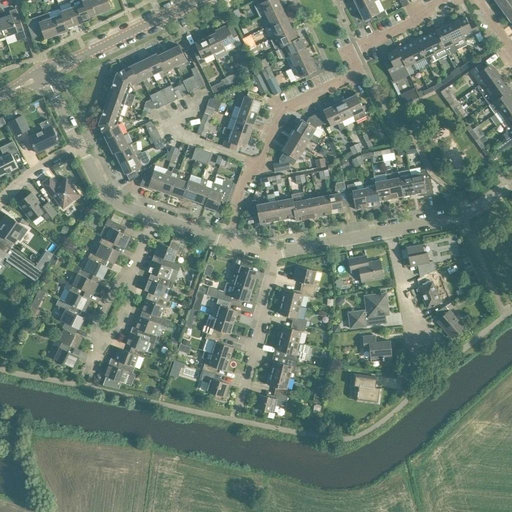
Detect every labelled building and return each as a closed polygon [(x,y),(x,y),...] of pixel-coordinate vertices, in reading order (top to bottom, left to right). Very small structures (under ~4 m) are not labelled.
[(89,17),(99,13),(94,0),(84,0),(82,1),(89,20),(90,20),(89,17)] [(111,9),(108,0),(94,0),(99,13),(111,9)] [(266,14),(282,7),(278,0),(266,0),(260,3),(265,12),(266,14)] [(375,3),(379,0),(378,0),(353,0),(359,10),(375,3)] [(511,6),(511,0),(500,0),(497,3),(504,13),(511,6)] [(77,24),(89,20),(82,1),(83,3),(71,8),(77,24)] [(375,3),(359,10),(364,20),(376,15),(380,13),(375,3)] [(272,25),(290,16),(287,11),(284,13),(282,7),(266,14),(272,25)] [(67,28),(77,24),(71,8),(61,12),(62,14),(61,14),(67,31),(68,31),(67,28)] [(23,30),(20,21),(16,9),(9,11),(11,14),(0,17),(0,23),(5,37),(23,30)] [(38,20),(27,24),(29,30),(40,26),(43,35),(45,39),(55,35),(49,18),(48,13),(37,17),(38,20)] [(61,14),(49,18),(55,35),(67,31),(61,14)] [(277,36),(292,28),(289,22),(292,21),(290,16),(272,25),(277,36)] [(455,19),(455,20),(465,41),(474,37),(473,35),(479,32),(474,20),(468,23),(466,17),(461,20),(460,17),(455,19)] [(446,27),(457,49),(467,44),(465,41),(455,20),(449,22),(451,25),(446,27)] [(233,48),(241,44),(237,36),(233,38),(227,25),(216,30),(227,52),(233,49),(233,48)] [(441,26),(435,29),(447,54),(450,53),(452,53),(456,52),(457,49),(446,27),(442,29),(441,26)] [(297,31),(294,33),(292,28),(277,36),(271,39),(275,49),(301,37),(300,37),(297,31)] [(431,34),(427,36),(438,59),(447,54),(435,29),(430,32),(431,34)] [(206,37),(205,38),(213,53),(217,60),(228,55),(227,52),(216,30),(211,32),(212,34),(206,37)] [(245,45),(251,42),(248,36),(242,39),(245,45)] [(432,62),(438,59),(427,36),(421,39),(420,37),(417,38),(429,65),(433,63),(432,62)] [(301,37),(275,49),(276,50),(277,49),(282,59),(285,58),(290,56),(306,48),(301,37)] [(204,58),(213,53),(205,38),(199,40),(198,38),(194,41),(196,46),(192,49),(199,64),(205,61),(204,58)] [(429,65),(417,38),(410,41),(412,44),(407,46),(416,62),(426,58),(429,65)] [(187,61),(182,52),(179,45),(167,51),(175,66),(187,61)] [(416,62),(407,46),(403,48),(402,45),(396,48),(406,67),(409,74),(413,73),(412,71),(418,69),(415,63),(416,62)] [(296,67),(311,59),(306,48),(290,56),(296,67)] [(390,61),(385,63),(394,82),(402,78),(401,77),(406,74),(407,76),(409,75),(406,67),(396,48),(391,51),(392,53),(388,55),(390,61)] [(164,71),(175,66),(167,51),(161,53),(160,51),(156,54),(164,71)] [(166,75),(164,71),(156,54),(150,57),(149,55),(145,57),(153,75),(156,80),(166,75)] [(142,80),(153,75),(145,57),(140,59),(141,61),(134,64),(142,80)] [(261,70),(269,66),(265,58),(258,62),(261,70)] [(296,67),(290,69),(291,70),(295,80),(317,70),(311,59),(296,67)] [(467,68),(472,64),(468,60),(464,63),(467,68)] [(481,84),(498,73),(494,67),(491,69),(489,65),(484,68),(480,63),(471,70),(481,84)] [(132,85),(142,80),(134,64),(124,69),(132,85)] [(267,81),(274,77),(271,71),(273,69),(274,66),(274,64),(269,66),(261,70),(265,77),(267,81)] [(130,90),(132,85),(124,69),(116,73),(116,74),(130,90)] [(225,78),(229,85),(240,80),(236,73),(225,78)] [(446,76),(449,81),(454,77),(451,73),(446,76)] [(484,96),(502,83),(498,79),(501,77),(498,73),(481,84),(477,87),(484,96)] [(129,94),(130,90),(116,74),(114,78),(112,78),(111,81),(113,82),(111,88),(133,96),(133,95),(129,94)] [(194,75),(183,81),(189,93),(200,88),(198,83),(196,79),(194,75)] [(274,77),(267,81),(270,86),(274,95),(281,92),(274,77)] [(213,93),(229,85),(225,78),(222,79),(221,82),(210,87),(213,93)] [(490,104),(510,90),(506,85),(504,86),(502,83),(484,96),(490,104)] [(174,92),(174,91),(173,88),(171,85),(161,90),(162,94),(165,93),(169,103),(177,99),(174,92)] [(451,106),(457,102),(447,87),(444,89),(440,92),(451,106)] [(129,106),(133,96),(111,88),(109,94),(107,93),(105,99),(125,106),(125,105),(129,106)] [(161,107),(169,103),(165,93),(162,94),(161,90),(150,95),(153,102),(158,99),(161,107)] [(495,114),(511,101),(511,97),(511,96),(511,95),(511,92),(510,90),(490,104),(490,105),(488,105),(495,114)] [(261,102),(245,96),(238,93),(234,105),(236,106),(241,108),(257,114),(261,102)] [(367,116),(364,110),(356,94),(346,99),(356,121),(367,116)] [(403,105),(414,100),(412,96),(401,101),(403,105)] [(209,99),(206,108),(214,111),(218,112),(221,101),(212,98),(209,99)] [(121,117),(125,106),(105,99),(104,102),(106,103),(103,111),(121,117)] [(156,109),(161,107),(158,99),(153,102),(156,109)] [(355,121),(356,121),(346,99),(335,104),(343,120),(353,115),(355,121)] [(501,123),(511,114),(511,101),(495,114),(501,123)] [(457,115),(463,110),(457,102),(451,106),(457,115)] [(342,121),(343,120),(335,104),(323,110),(331,126),(337,123),(340,130),(345,128),(342,121)] [(210,122),(214,111),(206,108),(202,119),(210,122)] [(241,108),(237,119),(253,125),(257,114),(241,108)] [(460,119),(465,116),(467,115),(463,110),(457,115),(460,119)] [(118,124),(121,117),(103,111),(102,115),(100,114),(98,118),(100,119),(119,124),(118,124)] [(301,119),(295,129),(310,138),(316,142),(319,137),(313,133),(316,128),(317,127),(324,124),(318,112),(309,117),(306,122),(301,119)] [(511,114),(501,123),(506,119),(510,124),(506,128),(506,132),(503,135),(507,139),(511,135),(511,114)] [(9,122),(15,136),(29,129),(22,115),(9,122)] [(102,132),(119,124),(100,119),(99,124),(102,132)] [(205,137),(210,122),(202,119),(197,134),(205,137)] [(237,119),(233,130),(249,136),(253,125),(237,119)] [(149,132),(156,128),(152,120),(145,124),(149,132)] [(50,123),(27,134),(36,153),(59,142),(50,123)] [(107,143),(124,135),(119,124),(102,132),(107,143)] [(469,132),(474,129),(470,124),(465,127),(469,132)] [(304,149),(310,138),(295,129),(288,140),(304,149)] [(475,141),(480,137),(474,129),(469,132),(475,141)] [(245,148),(249,136),(233,130),(229,140),(225,138),(223,146),(235,150),(237,145),(245,148)] [(113,153),(137,142),(136,141),(129,145),(124,135),(107,143),(113,153)] [(503,149),(511,142),(511,135),(507,139),(500,144),(503,149)] [(475,141),(479,146),(483,143),(480,137),(475,141)] [(280,160),(280,162),(280,163),(288,161),(294,165),(297,160),(301,154),(304,156),(307,152),(307,151),(303,149),(304,149),(288,140),(286,144),(282,151),(284,152),(281,157),(280,158),(280,159),(280,160)] [(19,152),(13,141),(0,147),(0,148),(3,154),(0,155),(0,175),(18,167),(12,155),(19,152)] [(137,142),(113,153),(115,158),(117,157),(120,163),(120,164),(141,153),(140,151),(137,151),(137,150),(137,143),(137,142)] [(176,154),(178,148),(172,146),(167,160),(171,161),(174,153),(176,154)] [(196,160),(200,149),(196,147),(193,155),(192,159),(196,160)] [(211,153),(204,150),(200,149),(196,160),(207,164),(211,153)] [(141,166),(138,161),(140,160),(141,162),(142,162),(143,163),(144,164),(145,164),(146,164),(147,163),(148,162),(149,161),(149,160),(149,159),(148,158),(148,156),(145,151),(141,153),(120,164),(125,174),(126,174),(130,182),(143,172),(140,167),(141,166)] [(275,172),(284,170),(290,169),(288,161),(280,163),(273,164),(275,172)] [(171,195),(179,173),(180,170),(173,168),(172,172),(168,171),(166,175),(160,191),(171,195)] [(412,175),(415,194),(419,193),(419,196),(433,193),(430,177),(427,177),(425,168),(420,169),(421,173),(412,175)] [(412,175),(410,175),(409,169),(399,171),(404,196),(415,194),(412,175)] [(143,177),(140,186),(148,189),(149,187),(160,191),(166,175),(154,171),(152,176),(144,174),(143,177)] [(392,198),(404,196),(399,171),(387,174),(392,198)] [(188,182),(182,180),(184,174),(179,173),(171,195),(182,198),(188,182)] [(380,200),(392,198),(387,174),(375,176),(380,200)] [(379,201),(380,200),(375,176),(374,177),(375,182),(376,186),(365,188),(369,207),(373,206),(374,208),(378,208),(378,205),(380,205),(379,201)] [(63,208),(72,201),(80,195),(66,178),(57,186),(50,177),(42,183),(53,197),(63,208)] [(195,201),(202,179),(200,184),(189,180),(188,182),(182,198),(187,200),(188,198),(195,201)] [(212,188),(205,185),(207,181),(202,179),(195,201),(201,203),(200,205),(205,207),(212,188)] [(212,188),(205,207),(206,207),(217,211),(220,202),(221,198),(227,200),(234,182),(225,179),(222,185),(214,182),(212,188)] [(349,205),(346,193),(344,181),(338,182),(337,194),(329,195),(332,214),(344,212),(343,207),(349,205)] [(353,184),(347,185),(348,192),(352,192),(354,200),(355,204),(356,209),(367,207),(369,207),(365,188),(363,189),(356,190),(353,184)] [(302,192),(291,194),(292,198),(293,202),(296,221),(308,219),(304,200),(302,192)] [(56,214),(54,211),(48,203),(42,207),(32,193),(18,203),(32,221),(41,214),(46,221),(56,214)] [(320,216),(332,214),(329,195),(317,198),(320,216)] [(281,200),(280,201),(279,196),(274,197),(275,201),(268,203),(272,221),(284,219),(281,200)] [(296,221),(293,202),(292,198),(281,200),(284,219),(295,217),(296,221)] [(318,216),(320,216),(317,198),(304,200),(308,219),(314,217),(314,219),(319,218),(318,216)] [(252,201),(245,220),(259,218),(260,224),(272,221),(268,203),(258,205),(257,202),(255,201),(252,201)] [(100,214),(103,209),(96,204),(92,209),(100,214)] [(4,224),(0,229),(0,234),(1,235),(13,243),(14,244),(18,239),(15,237),(23,226),(15,220),(7,215),(2,222),(4,224)] [(101,238),(114,244),(115,243),(125,248),(130,237),(118,230),(121,224),(108,218),(104,226),(111,229),(106,239),(102,237),(101,238)] [(112,248),(114,244),(101,238),(99,243),(98,243),(96,248),(98,249),(95,255),(103,259),(103,258),(114,263),(119,252),(112,248)] [(182,252),(185,246),(171,241),(169,247),(159,243),(154,255),(164,258),(174,261),(173,261),(177,251),(182,252)] [(422,276),(435,270),(433,261),(430,262),(428,252),(424,253),(423,244),(407,247),(410,266),(420,264),(422,276)] [(7,254),(5,256),(37,277),(41,271),(9,249),(6,253),(7,254)] [(103,259),(95,255),(90,252),(87,258),(89,259),(84,270),(88,272),(88,271),(102,278),(108,267),(101,264),(103,259)] [(363,281),(374,279),(383,277),(380,260),(368,263),(366,256),(348,260),(351,271),(360,269),(363,281)] [(182,264),(173,261),(174,261),(164,258),(162,264),(152,260),(147,272),(161,277),(167,279),(167,278),(171,267),(179,270),(182,264)] [(256,279),(258,271),(251,269),(253,263),(250,262),(242,260),(240,266),(235,264),(232,271),(229,283),(252,290),(256,279)] [(207,262),(203,273),(210,275),(214,264),(207,262)] [(84,270),(74,265),(71,272),(77,274),(72,284),(85,291),(92,294),(98,283),(86,277),(88,272),(84,270)] [(318,282),(314,279),(316,271),(298,266),(294,280),(304,283),(303,288),(315,291),(318,282)] [(439,269),(434,271),(438,280),(443,278),(439,269)] [(437,287),(434,281),(431,274),(420,279),(423,285),(418,287),(419,288),(416,289),(419,296),(422,295),(422,297),(424,296),(425,298),(423,299),(427,308),(433,306),(433,307),(434,306),(434,305),(441,302),(447,299),(444,292),(438,295),(435,288),(437,287)] [(175,281),(167,278),(167,279),(161,277),(159,283),(149,279),(144,291),(159,296),(163,298),(170,300),(174,289),(173,288),(175,281)] [(85,291),(72,284),(67,282),(66,282),(65,284),(58,299),(66,303),(66,302),(79,309),(84,311),(90,300),(83,296),(85,291)] [(252,290),(229,283),(227,282),(224,291),(217,289),(214,297),(218,298),(219,298),(230,302),(231,297),(248,302),(252,290)] [(303,288),(301,294),(303,294),(314,297),(315,291),(303,288)] [(39,290),(36,297),(41,299),(45,292),(39,289),(39,290)] [(284,290),(282,301),(300,305),(303,294),(301,294),(284,290)] [(360,310),(349,312),(350,328),(366,326),(386,323),(385,315),(386,315),(385,307),(388,305),(386,293),(381,294),(381,293),(379,293),(367,295),(363,295),(365,310),(360,310)] [(172,301),(170,300),(163,298),(159,296),(156,302),(146,298),(141,310),(144,311),(160,317),(164,306),(169,308),(172,301)] [(237,311),(228,308),(230,302),(219,298),(218,298),(217,303),(220,304),(216,316),(234,322),(237,311)] [(77,314),(79,309),(66,302),(66,303),(58,299),(55,304),(59,306),(58,309),(60,312),(63,314),(60,320),(64,322),(65,322),(77,328),(78,329),(84,317),(77,314)] [(281,301),(278,313),(295,318),(297,318),(297,317),(300,306),(300,305),(282,301),(281,301)] [(445,306),(435,312),(440,318),(437,321),(452,338),(457,333),(458,334),(459,333),(458,332),(464,327),(445,306)] [(39,311),(32,307),(29,312),(37,316),(39,311)] [(457,314),(462,319),(466,314),(462,310),(457,314)] [(171,321),(160,317),(144,311),(142,317),(139,316),(135,328),(139,329),(153,335),(154,334),(156,335),(159,336),(164,326),(168,327),(171,321)] [(202,331),(206,332),(218,336),(220,331),(230,334),(234,322),(216,316),(215,317),(209,315),(206,326),(204,325),(202,331)] [(295,318),(294,323),(306,326),(307,320),(303,319),(297,317),(297,318),(295,318)] [(75,334),(77,328),(65,322),(64,322),(61,328),(63,329),(58,339),(58,340),(69,345),(75,348),(77,349),(82,337),(75,334)] [(31,327),(24,323),(21,328),(28,332),(31,327)] [(304,332),(306,326),(294,323),(293,329),(283,326),(280,338),(299,342),(302,331),(304,332)] [(149,352),(156,335),(154,334),(153,335),(139,329),(137,335),(130,332),(126,344),(132,346),(144,352),(145,351),(149,352)] [(206,332),(204,338),(206,339),(210,340),(208,344),(214,346),(211,353),(229,359),(233,347),(217,342),(218,336),(206,332)] [(384,360),(385,365),(392,364),(390,341),(376,342),(375,335),(364,336),(365,347),(370,347),(371,358),(383,357),(383,360),(384,360)] [(58,340),(58,339),(57,338),(54,345),(59,347),(54,358),(74,368),(79,357),(72,353),(75,348),(69,345),(58,340)] [(299,343),(299,342),(280,338),(277,350),(287,353),(285,358),(297,361),(302,362),(305,353),(303,352),(304,345),(299,343)] [(180,345),(178,352),(189,356),(191,348),(180,345)] [(145,352),(144,352),(132,346),(129,352),(119,348),(115,360),(121,362),(133,367),(137,356),(142,358),(145,352)] [(229,359),(211,353),(204,350),(201,357),(206,359),(203,369),(214,373),(216,367),(226,371),(229,359)] [(295,370),(297,361),(285,358),(284,364),(274,361),(271,373),(290,377),(292,370),(295,370)] [(185,363),(175,360),(172,368),(180,370),(181,366),(183,367),(185,363)] [(135,367),(133,367),(121,362),(119,368),(109,364),(104,376),(128,385),(135,367)] [(212,378),(214,373),(203,369),(199,380),(209,383),(206,391),(224,397),(229,384),(212,378)] [(287,390),(290,377),(271,373),(268,385),(278,388),(277,392),(288,395),(290,390),(287,390)] [(377,377),(367,376),(354,374),(352,385),(358,386),(356,401),(379,404),(381,388),(374,387),(375,384),(376,384),(377,377)] [(153,388),(151,394),(158,396),(160,390),(153,388)] [(286,406),(288,395),(277,392),(275,399),(258,394),(255,408),(273,413),(276,404),(286,406)]
